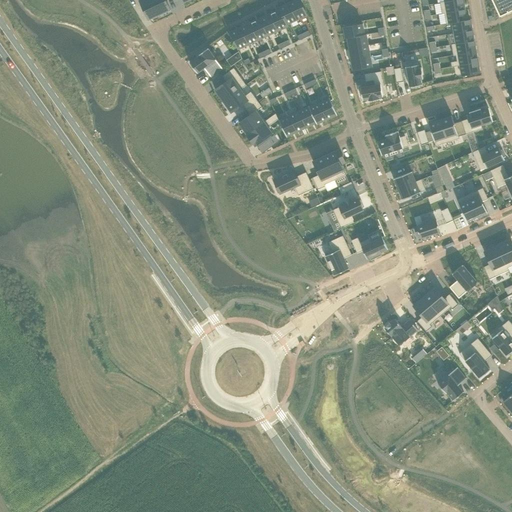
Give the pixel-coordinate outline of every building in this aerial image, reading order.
[(152,0),(139,0),(148,20),(159,15),(152,0)] [(152,0),(159,15),(170,10),(165,0),(152,0)] [(299,0),(295,0),(289,3),(296,20),(307,15),(299,0)] [(462,0),(455,0),(440,3),(442,13),(465,9),(462,0)] [(501,0),(492,0),(500,17),(508,13),(501,0)] [(501,0),(508,13),(508,12),(511,10),(511,1),(511,0),(501,0)] [(289,3),(279,8),(287,26),(288,26),(287,24),(296,20),(289,3)] [(279,10),(270,14),(277,31),(287,26),(279,8),(278,8),(279,10)] [(465,9),(442,13),(442,14),(444,13),(446,24),(470,19),(466,20),(465,9)] [(270,14),(260,19),(268,35),(277,31),(270,14)] [(260,19),(250,23),(258,40),(268,35),(260,19)] [(470,19),(446,24),(452,23),(454,33),(472,30),(470,19)] [(250,23),(240,28),(248,45),(258,40),(250,23)] [(362,24),(343,27),(345,38),(366,35),(366,34),(364,35),(362,24)] [(144,27),(137,31),(139,35),(134,38),(137,44),(150,37),(144,27)] [(240,28),(230,33),(238,49),(248,45),(240,28)] [(456,43),(451,44),(451,45),(474,41),(472,30),(454,33),(456,43)] [(366,35),(345,38),(345,39),(347,38),(349,49),(368,45),(366,35)] [(474,41),(451,45),(453,55),(476,51),(474,41)] [(368,45),(349,49),(351,59),(370,56),(368,45)] [(190,62),(189,62),(198,74),(198,73),(199,72),(205,67),(207,69),(207,70),(206,71),(211,77),(212,77),(211,76),(214,74),(220,70),(222,69),(223,69),(210,51),(208,49),(209,49),(208,48),(197,56),(197,57),(191,61),(190,62)] [(239,51),(234,55),(238,61),(242,59),(239,51)] [(454,62),(451,62),(452,67),(478,62),(476,51),(453,55),(454,62)] [(370,56),(351,59),(353,70),(372,67),(370,56)] [(418,62),(405,64),(409,87),(410,87),(411,88),(418,87),(418,85),(422,85),(421,79),(423,78),(421,68),(419,68),(418,62)] [(478,62),(452,67),(460,66),(462,76),(480,73),(478,62)] [(226,81),(215,90),(223,101),(246,85),(233,68),(222,76),(226,81)] [(401,68),(394,69),(396,83),(403,81),(401,68)] [(361,88),(359,89),(360,96),(362,96),(363,100),(368,99),(369,101),(380,99),(379,97),(385,96),(381,71),(365,74),(366,81),(374,80),(375,85),(360,88),(361,88)] [(246,85),(223,101),(224,103),(223,103),(228,109),(229,108),(232,112),(243,104),(247,109),(258,101),(256,99),(251,92),(244,96),(240,90),(246,85)] [(329,99),(319,103),(327,120),(336,115),(336,116),(337,115),(329,98),(328,98),(329,99)] [(250,115),(239,123),(247,134),(276,114),(275,113),(265,121),(258,110),(262,107),(258,101),(247,109),(250,115)] [(309,106),(308,106),(317,125),(317,124),(327,120),(319,103),(310,107),(309,106)] [(308,107),(299,111),(306,128),(316,123),(317,125),(308,106),(308,107)] [(468,119),(461,121),(466,134),(473,132),(482,129),(481,125),(492,121),(492,122),(493,122),(488,108),(488,109),(480,111),(480,109),(470,112),(471,114),(467,116),(467,115),(468,119)] [(299,111),(289,116),(297,132),(306,128),(299,111)] [(276,114),(247,134),(248,135),(254,144),(255,146),(272,134),(267,127),(278,119),(276,114)] [(279,120),(278,120),(286,137),(287,137),(287,136),(297,132),(289,116),(279,120)] [(452,116),(441,119),(448,142),(459,139),(458,136),(466,134),(461,121),(454,123),(452,116)] [(430,130),(425,132),(428,142),(434,140),(436,146),(448,142),(441,119),(428,123),(430,130)] [(424,130),(417,132),(421,145),(429,143),(428,142),(425,132),(424,130)] [(387,139),(377,142),(381,155),(408,146),(405,136),(400,137),(398,131),(385,135),(387,139)] [(485,147),(472,152),(481,170),(486,168),(487,168),(487,167),(504,160),(505,160),(504,157),(505,157),(502,149),(500,150),(499,148),(498,148),(499,148),(488,153),(485,147)] [(339,149),(326,155),(337,179),(346,175),(341,165),(343,163),(345,163),(343,157),(339,149)] [(319,175),(313,178),(318,190),(325,186),(324,185),(337,179),(326,155),(313,161),(319,175)] [(414,162),(405,166),(407,171),(416,167),(414,162)] [(502,165),(490,171),(498,187),(506,184),(511,196),(511,197),(511,175),(508,177),(502,165)] [(280,177),(273,180),(275,183),(276,186),(274,186),(278,193),(279,193),(280,194),(295,187),(299,195),(313,189),(306,172),(297,176),(294,170),(280,177)] [(412,171),(393,179),(394,179),(398,189),(421,180),(421,179),(416,181),(412,171)] [(421,180),(398,189),(402,199),(401,199),(402,200),(425,190),(421,180)] [(451,180),(444,183),(447,189),(453,186),(451,180)] [(351,182),(338,188),(341,194),(354,188),(351,182)] [(483,188),(467,195),(477,217),(487,212),(482,201),(488,199),(483,188)] [(467,195),(457,200),(467,222),(477,217),(467,195)] [(316,198),(309,201),(312,207),(319,204),(316,198)] [(344,205),(333,210),(341,228),(353,222),(351,216),(363,210),(363,209),(362,208),(364,207),(360,200),(359,200),(358,198),(352,201),(351,199),(343,202),(344,205)] [(448,208),(441,211),(446,223),(453,220),(448,208)] [(423,224),(414,227),(417,236),(419,235),(421,238),(440,232),(436,220),(431,222),(430,219),(422,222),(423,224)] [(333,252),(325,256),(325,257),(325,256),(334,275),(334,276),(349,269),(348,268),(343,258),(351,255),(343,236),(328,242),(333,252)] [(358,237),(351,240),(357,253),(363,250),(367,259),(367,258),(368,258),(371,257),(372,259),(375,257),(381,254),(380,252),(382,252),(386,249),(387,249),(387,250),(388,249),(382,236),(381,237),(381,238),(371,242),(369,238),(360,243),(358,237)] [(511,245),(509,240),(497,246),(508,271),(507,268),(511,265),(511,245)] [(490,264),(484,267),(489,279),(508,271),(497,246),(484,251),(490,264)] [(458,280),(449,287),(459,298),(477,282),(462,265),(452,273),(458,280)] [(435,288),(424,297),(440,316),(451,307),(452,309),(458,305),(449,294),(444,298),(435,288)] [(424,297),(413,306),(422,317),(417,321),(426,331),(432,327),(430,325),(440,316),(424,297)] [(385,327),(384,328),(392,336),(400,345),(418,330),(409,320),(401,326),(395,319),(390,323),(389,322),(385,326),(385,327)] [(511,324),(509,320),(490,336),(507,356),(511,351),(511,341),(510,340),(511,338),(511,324)] [(467,321),(462,325),(466,330),(471,326),(467,321)] [(478,338),(459,354),(479,378),(490,370),(483,362),(492,355),(478,338)] [(494,344),(490,348),(494,353),(498,350),(494,344)] [(442,347),(437,351),(444,360),(449,355),(442,347)] [(422,348),(411,357),(415,363),(427,353),(422,348)] [(438,382),(437,383),(439,385),(446,394),(447,393),(453,400),(452,400),(453,401),(464,392),(463,391),(457,384),(459,382),(460,383),(465,379),(466,378),(466,377),(466,378),(457,368),(458,367),(457,367),(438,383),(438,382)] [(511,394),(503,402),(510,410),(511,408),(511,394)]
